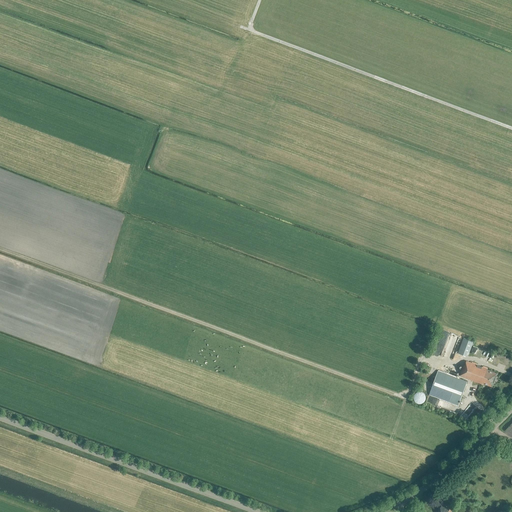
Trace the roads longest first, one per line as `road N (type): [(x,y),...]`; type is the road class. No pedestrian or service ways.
road 1 (tertiary): [(0,417),(257,511)]
road 2 (tertiary): [(377,511),(422,490),(511,409)]
